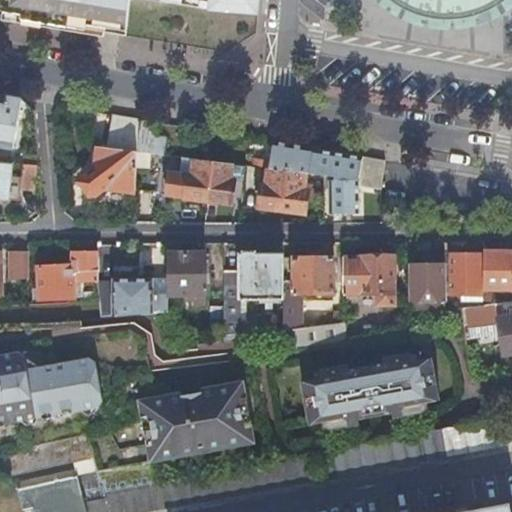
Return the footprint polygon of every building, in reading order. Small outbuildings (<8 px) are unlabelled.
[(130,0),(0,0),(0,12),(128,35),(130,0)] [(199,6),(227,11),(257,17),(258,0),(211,0),(211,2),(200,0),(199,6)] [(391,0),(396,3),(404,8),(412,11),(423,15),(430,17),(447,18),(455,18),(466,16),(475,13),(483,10),(490,7),(498,2),(500,0),(391,0)] [(0,145),(14,148),(23,98),(0,93),(0,145)] [(105,185),(135,188),(137,160),(137,150),(139,117),(113,113),(107,146),(101,145),(98,165),(82,176),(94,193),(105,185)] [(156,135),(158,120),(139,117),(137,150),(165,153),(167,137),(156,135)] [(309,173),(312,146),(273,140),(270,159),(263,159),(262,166),(270,167),(286,170),(304,172),(309,173)] [(358,179),(362,155),(312,146),(309,173),(324,175),(358,179)] [(36,164),(39,164),(39,155),(23,153),(22,163),(36,164)] [(358,185),(381,188),(381,182),(385,159),(362,155),(358,179),(358,185)] [(262,166),(263,159),(254,157),(253,165),(262,166)] [(164,192),(208,198),(213,160),(197,158),(194,173),(168,169),(164,192)] [(34,186),(36,164),(22,163),(21,174),(10,173),(11,162),(0,160),(0,196),(19,198),(21,185),(34,186)] [(231,162),(224,161),(213,160),(208,198),(231,201),(234,179),(229,178),(231,162)] [(259,204),(281,207),(286,170),(270,167),(267,182),(265,182),(261,185),(259,204)] [(302,187),(304,172),(286,170),(281,207),(304,210),(307,191),(306,187),(302,187)] [(358,211),(358,185),(358,179),(329,179),(329,211),(358,211)] [(157,276),(157,248),(140,248),(141,276),(157,276)] [(283,256),(283,252),(255,252),(255,249),(243,249),(243,252),(240,253),(240,270),(225,270),(225,335),(242,333),(242,297),(261,297),(261,300),(278,300),(278,296),(284,296),(283,256)] [(511,287),(511,253),(504,253),(504,250),(484,251),(484,254),(484,288),(511,287)] [(28,275),(28,251),(11,252),(11,276),(28,275)] [(98,280),(98,251),(72,252),(72,264),(38,266),(38,286),(33,286),(33,298),(74,297),(74,292),(79,292),(79,284),(81,284),(84,284),(84,280),(95,280),(95,282),(97,282),(97,280),(98,280)] [(35,251),(35,263),(66,262),(66,251),(35,251)] [(204,252),(169,252),(169,276),(169,292),(187,292),(187,298),(193,298),(193,303),(204,304),(204,252)] [(484,288),(484,254),(450,254),(450,263),(450,294),(484,293),(484,288)] [(333,255),(283,256),(284,296),(284,328),(293,327),(302,326),(300,297),(298,292),(333,291),(333,255)] [(394,255),(343,255),(344,292),(367,291),(367,303),(395,303),(394,255)] [(444,263),(409,263),(409,299),(446,299),(446,294),(444,263)] [(159,310),(169,309),(169,294),(153,294),(153,276),(113,277),(114,314),(159,310)] [(169,292),(169,276),(153,276),(153,294),(169,294),(169,292)] [(511,301),(484,304),(464,307),(467,321),(511,314),(511,301)] [(446,309),(410,313),(410,330),(467,321),(464,307),(446,309)] [(344,321),(344,311),(335,311),(335,322),(338,322),(344,321)] [(511,314),(467,321),(470,337),(499,333),(502,354),(511,352),(511,314)] [(0,324),(0,479),(74,463),(93,458),(97,472),(143,463),(149,461),(149,463),(249,444),(246,428),(252,427),(247,397),(240,398),(237,381),(154,396),(144,339),(131,330),(84,335),(81,321),(0,324)] [(338,322),(335,322),(302,326),(293,327),(297,348),(340,342),(338,322)] [(329,429),(338,428),(357,424),(357,423),(356,420),(392,414),(392,417),(421,412),(420,406),(420,404),(439,401),(431,358),(412,361),(410,352),(382,357),(382,362),(347,369),(346,364),(318,369),(320,378),(303,381),(311,424),(327,421),(329,429)] [(243,380),(237,381),(240,398),(247,397),(243,380)] [(322,479),(511,442),(511,414),(317,451),(322,479)] [(255,443),(252,427),(246,428),(249,444),(255,443)] [(141,511),(317,480),(311,452),(108,490),(107,488),(82,494),(87,511),(141,511)] [(87,511),(82,494),(77,475),(27,487),(32,511),(87,511)]
